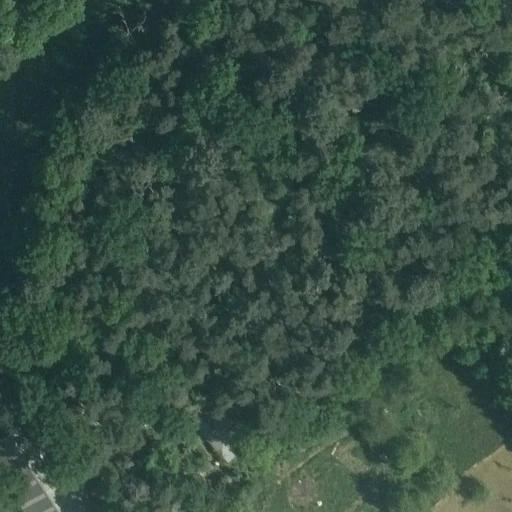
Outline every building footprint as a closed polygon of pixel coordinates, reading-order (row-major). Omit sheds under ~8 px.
[(55,331),(32,316),(10,349),(31,365),(55,331)] [(189,428),(228,472),(258,444),(217,398),(210,399),(192,416),(197,421),(189,428)] [(47,483),(60,473),(22,423),(11,431),(20,443),(1,457),(25,489),(42,476),(47,483)] [(20,443),(11,431),(9,429),(0,435),(0,458),(1,457),(20,443)] [(116,447),(94,466),(104,479),(127,460),(116,447)] [(349,473),(358,483),(369,474),(360,464),(349,473)] [(131,484),(148,484),(147,465),(130,466),(131,484)]
